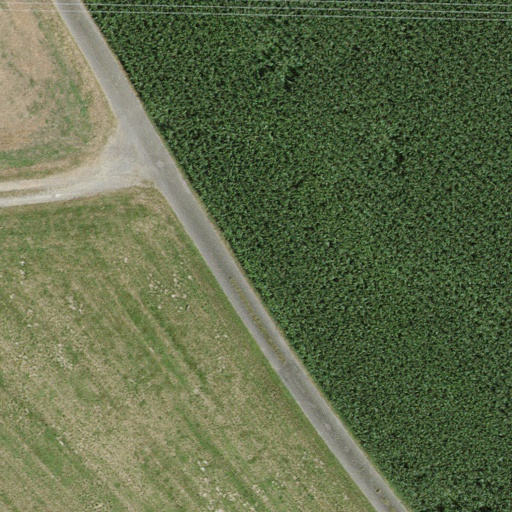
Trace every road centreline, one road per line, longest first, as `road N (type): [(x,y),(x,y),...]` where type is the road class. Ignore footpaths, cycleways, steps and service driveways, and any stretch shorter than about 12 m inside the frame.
road 1 (track): [(387,511),(156,172),(52,0)]
road 2 (track): [(156,172),(0,184)]
